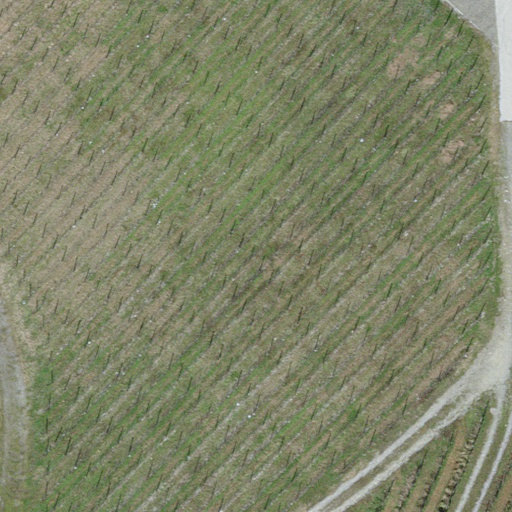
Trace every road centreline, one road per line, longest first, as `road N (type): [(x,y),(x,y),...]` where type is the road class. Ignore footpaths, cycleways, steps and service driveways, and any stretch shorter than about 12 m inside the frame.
road 1 (track): [(511,364),(338,511)]
road 2 (track): [(511,364),(474,511)]
